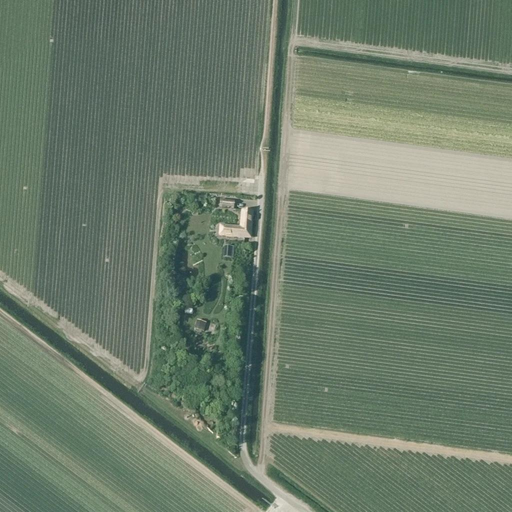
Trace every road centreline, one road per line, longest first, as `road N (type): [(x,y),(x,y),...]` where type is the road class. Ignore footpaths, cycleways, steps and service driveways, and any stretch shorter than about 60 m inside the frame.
road 1 (track): [(262,189),(175,184),(157,194),(144,372),(134,384),(0,282)]
road 2 (unclassified): [(302,511),(252,475),(240,439),(265,149)]
road 3 (track): [(262,511),(0,312)]
road 4 (track): [(265,149),(276,0)]
road 5 (track): [(252,475),(134,384)]
